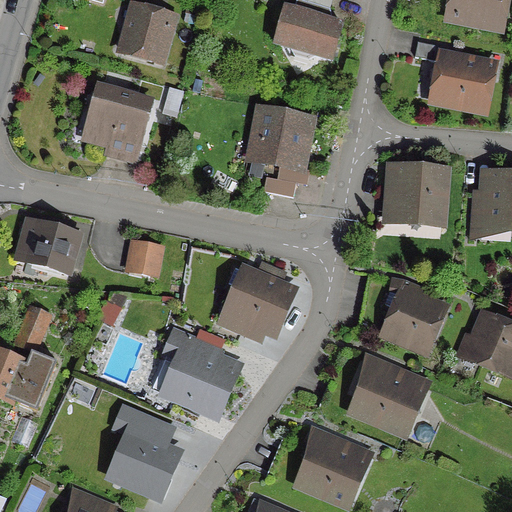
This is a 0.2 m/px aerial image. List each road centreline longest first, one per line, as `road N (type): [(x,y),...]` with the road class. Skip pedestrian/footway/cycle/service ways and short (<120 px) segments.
road 1 (residential): [(0,182),(328,247)]
road 2 (residential): [(328,247),(316,324),(186,511)]
road 3 (residential): [(511,147),(351,134)]
road 4 (residential): [(351,134),(380,0)]
